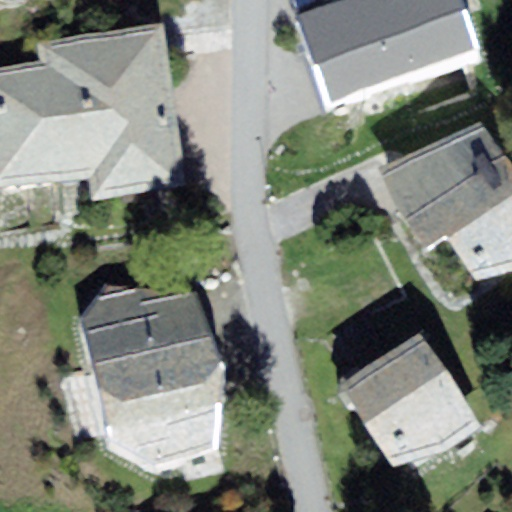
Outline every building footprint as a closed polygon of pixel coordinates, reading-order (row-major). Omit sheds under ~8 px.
[(454,0),(367,0),(291,25),(300,51),(326,128),(480,77),(454,0)] [(0,206),(91,194),(94,217),(186,204),(162,38),(106,46),(38,55),(41,78),(0,84),(0,206)] [(511,185),(479,139),(377,187),(422,273),(447,255),(475,292),(511,283),(511,185)] [(105,288),(80,327),(111,459),(146,484),(215,469),(226,403),(228,390),(198,304),(105,288)] [(477,435),(418,351),(337,407),(391,475),(422,465),(445,458),(477,435)]
